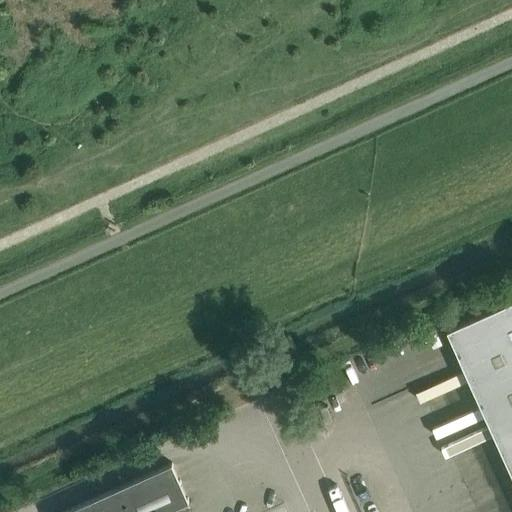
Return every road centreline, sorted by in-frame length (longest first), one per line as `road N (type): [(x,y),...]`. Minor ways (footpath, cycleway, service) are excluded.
road 1 (track): [(0,435),(511,204)]
road 2 (unclassified): [(325,511),(273,397)]
